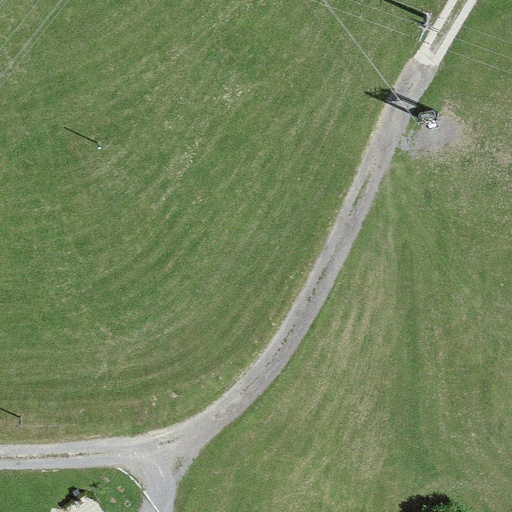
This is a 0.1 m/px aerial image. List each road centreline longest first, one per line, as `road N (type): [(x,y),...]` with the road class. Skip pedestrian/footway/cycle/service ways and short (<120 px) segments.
road 1 (track): [(120,473),(218,425),(264,378),(469,0)]
road 2 (unclassified): [(0,466),(120,473),(140,495),(141,511)]
